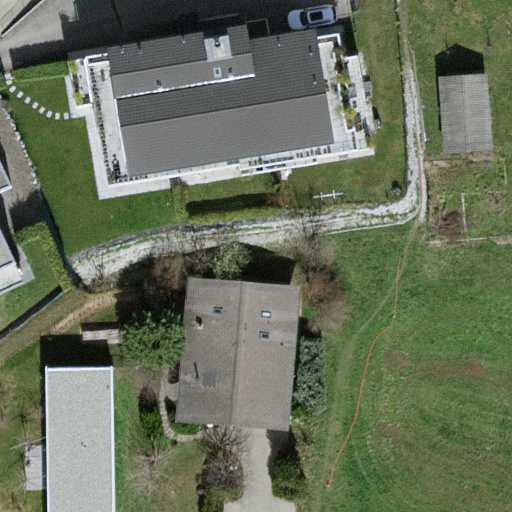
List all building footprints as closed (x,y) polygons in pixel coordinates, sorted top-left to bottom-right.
[(241,30),(111,52),(132,172),(330,137),(312,35),(244,47),(241,30)] [(483,78),(443,80),(448,149),(488,146),(483,78)] [(0,278),(18,269),(0,235),(0,212),(22,201),(0,159),(0,278)] [(297,290),(193,281),(182,416),(286,425),(297,290)] [(112,511),(112,369),(46,369),(47,511),(112,511)]
